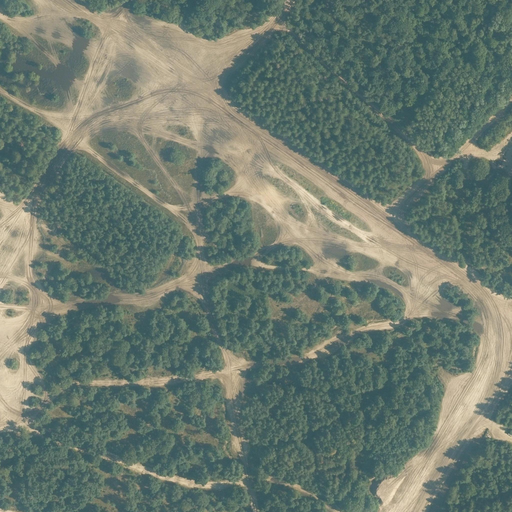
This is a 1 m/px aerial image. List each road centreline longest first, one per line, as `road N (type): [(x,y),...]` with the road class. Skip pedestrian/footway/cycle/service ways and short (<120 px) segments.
road 1 (track): [(62,0),(150,46),(511,323)]
road 2 (track): [(256,511),(230,370),(202,302),(187,289),(129,292),(0,202)]
road 3 (track): [(342,511),(296,483),(199,486),(137,469),(0,410)]
road 4 (track): [(511,344),(405,511)]
road 5 (track): [(380,220),(511,101)]
